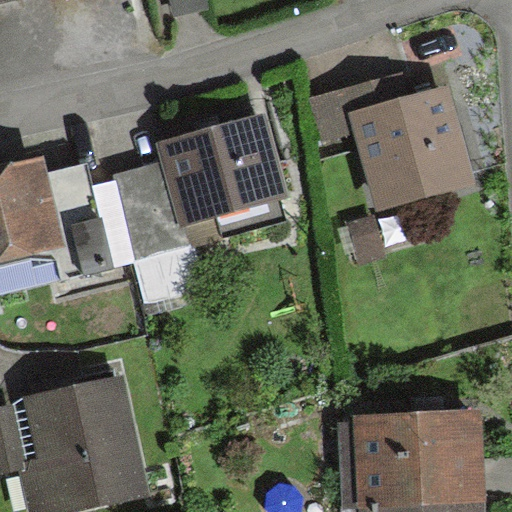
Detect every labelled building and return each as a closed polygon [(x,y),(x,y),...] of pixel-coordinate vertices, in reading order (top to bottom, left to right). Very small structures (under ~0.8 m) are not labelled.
[(208,0),(173,0),(177,16),(211,8),(208,0)] [(406,74),(312,100),(323,141),(353,133),(374,210),(476,182),(449,86),(412,96),(406,74)] [(288,197),(264,112),(156,142),(162,164),(114,177),(148,299),(202,284),(190,244),(284,218),(279,200),(288,197)] [(41,153),(0,163),(0,260),(53,249),(64,246),(46,176),(41,153)] [(85,166),(46,176),(64,246),(53,249),(61,278),(111,265),(85,166)] [(376,216),(348,223),(357,261),(386,254),(376,216)] [(122,374),(15,398),(16,407),(0,410),(0,474),(22,469),(31,511),(64,511),(149,493),(122,374)] [(490,511),(487,411),(357,414),(358,427),(344,428),(346,505),(363,504),(363,511),(490,511)]
